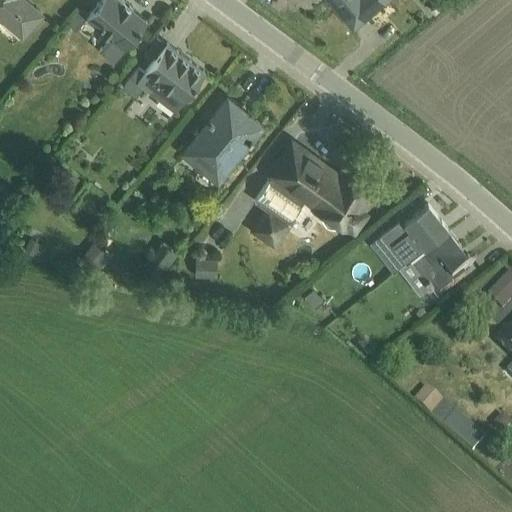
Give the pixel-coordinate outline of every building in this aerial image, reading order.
[(0,0),(0,17),(23,36),(45,12),(31,0),(0,0)] [(82,4),(68,21),(76,28),(86,15),(109,34),(99,48),(112,59),(146,16),(126,0),(97,0),(89,11),(82,4)] [(329,0),(341,14),(342,13),(352,25),(381,0),(329,0)] [(155,55),(166,40),(156,33),(145,48),(155,55)] [(166,40),(155,55),(144,69),(137,64),(122,84),(136,95),(143,85),(174,109),(205,68),(166,40)] [(226,91),(178,149),(217,181),(265,123),(226,91)] [(263,204),(248,228),(275,246),(293,219),(289,217),(302,199),(320,211),(322,218),(326,222),(331,224),(337,223),(355,235),(369,211),(362,207),(377,181),(347,162),(339,173),(305,150),(309,146),(291,133),(263,173),(269,177),(254,198),(263,204)] [(411,259),(449,229),(428,203),(401,224),(398,220),(369,243),(393,272),(411,259)] [(449,229),(411,259),(439,297),(464,277),(462,274),(475,263),(460,246),(461,245),(449,229)] [(162,240),(142,267),(157,278),(177,252),(162,240)] [(92,241),(81,254),(98,268),(109,254),(92,241)] [(195,255),(195,274),(217,274),(217,255),(195,255)] [(511,273),(510,272),(487,297),(502,311),(511,300),(511,273)] [(314,288),(304,295),(314,308),(324,300),(314,288)] [(511,325),(509,329),(505,325),(493,338),(511,355),(511,325)] [(366,340),(357,347),(366,358),(375,351),(366,340)] [(426,387),(413,402),(442,426),(455,412),(426,387)]
